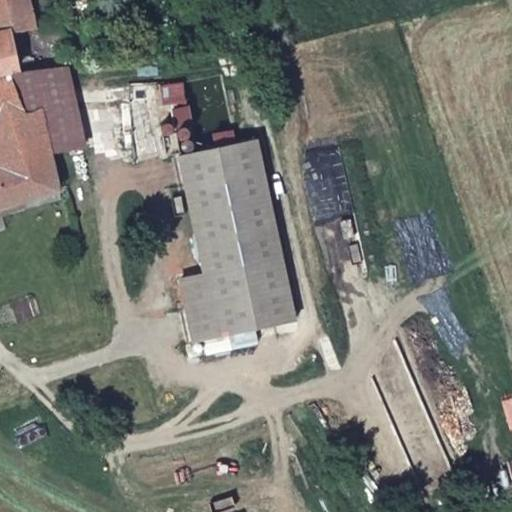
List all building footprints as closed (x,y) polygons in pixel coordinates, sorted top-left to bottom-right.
[(0,0),(0,32),(9,30),(12,35),(36,28),(27,0),(0,0)] [(0,80),(9,77),(20,73),(12,35),(9,30),(0,32),(0,80)] [(80,143),(63,69),(20,73),(9,77),(26,117),(38,112),(49,151),(80,143)] [(0,206),(59,187),(49,151),(38,112),(26,117),(9,77),(0,80),(0,160),(13,157),(16,165),(0,170),(0,206)] [(298,318),(260,138),(182,155),(206,273),(182,279),(195,339),(298,318)]
